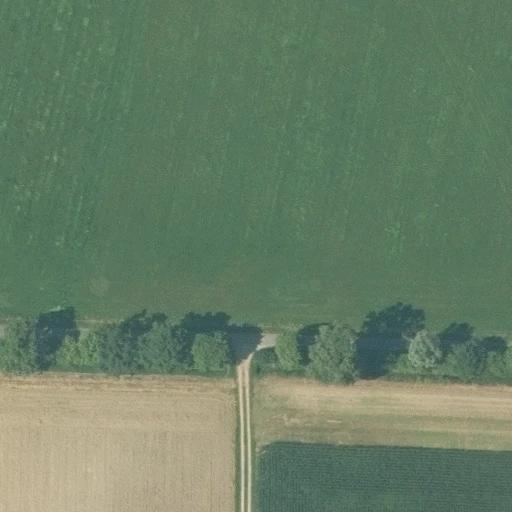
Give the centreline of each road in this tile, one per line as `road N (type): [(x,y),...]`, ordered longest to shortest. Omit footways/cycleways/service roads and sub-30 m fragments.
road 1 (unclassified): [(0,331),(511,347)]
road 2 (track): [(242,340),(245,511)]
